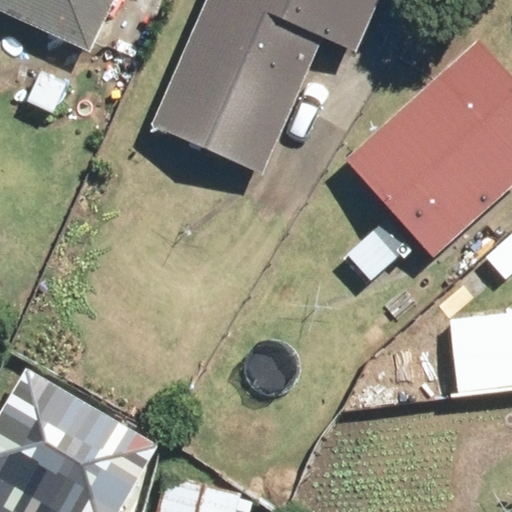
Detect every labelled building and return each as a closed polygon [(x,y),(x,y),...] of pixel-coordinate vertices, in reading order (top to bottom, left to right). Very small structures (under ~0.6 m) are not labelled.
[(0,0),(0,25),(82,62),(108,0),(0,0)] [(352,64),(375,0),(209,0),(145,136),(249,184),(313,50),(352,64)] [(511,103),(466,55),(347,169),(398,222),(397,223),(435,261),(511,184),(511,168),(497,153),(511,139),(511,103)] [(511,316),(444,321),(448,394),(511,390),(511,316)] [(0,511),(50,511),(62,487),(64,488),(100,419),(34,385),(5,441),(0,438),(0,511)] [(124,511),(149,459),(109,441),(76,511),(124,511)] [(158,511),(222,511),(223,509),(161,497),(158,511)]
